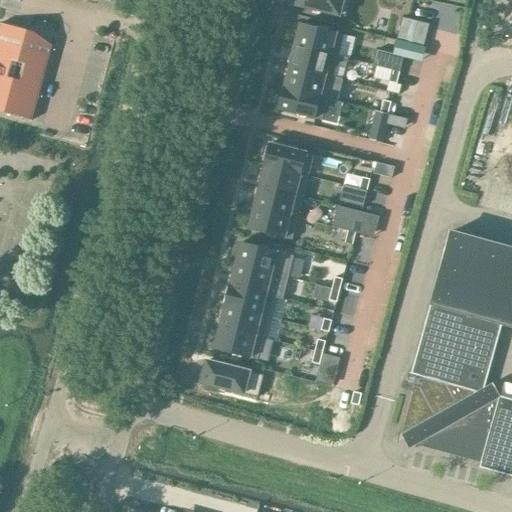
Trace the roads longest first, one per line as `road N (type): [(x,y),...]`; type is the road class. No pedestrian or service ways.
road 1 (tertiary): [(125,430),(233,0)]
road 2 (tertiary): [(158,0),(53,412)]
